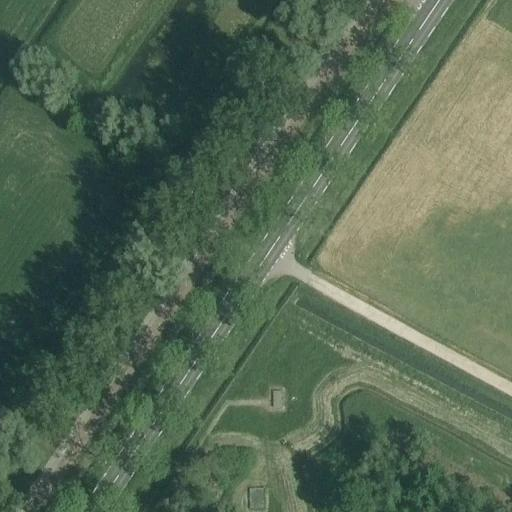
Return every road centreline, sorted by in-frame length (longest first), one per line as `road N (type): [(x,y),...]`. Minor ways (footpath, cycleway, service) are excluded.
road 1 (tertiary): [(93,511),(434,0)]
road 2 (track): [(511,386),(267,252)]
road 3 (track): [(364,355),(511,433)]
